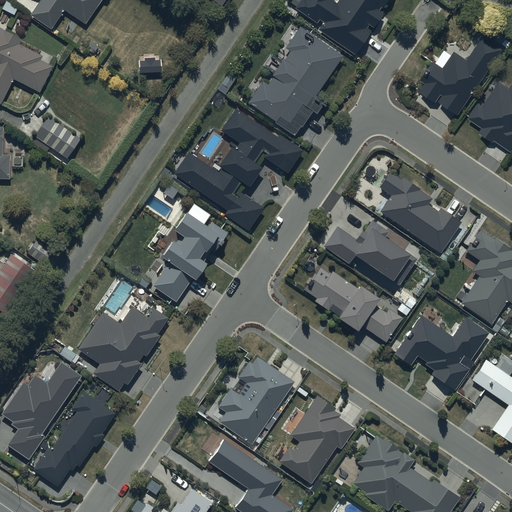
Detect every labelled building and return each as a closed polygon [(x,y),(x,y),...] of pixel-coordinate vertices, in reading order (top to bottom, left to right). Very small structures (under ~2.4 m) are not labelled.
[(101,0),(40,0),(30,15),(52,30),(64,12),(84,26),(101,0)] [(317,30),(354,54),(369,31),(364,28),(367,23),(373,26),(381,13),(377,11),(380,6),(382,7),(386,0),(335,0),(335,1),(333,0),(297,0),(292,8),(316,24),(319,21),(322,23),(317,30)] [(261,84),(248,104),(299,137),(324,98),(316,93),(341,54),(297,26),(283,47),(288,50),(264,86),(261,84)] [(0,103),(0,104),(12,79),(40,92),(52,67),(38,61),(41,54),(18,44),(21,37),(8,30),(7,32),(0,28),(0,103)] [(422,81),(425,84),(420,91),(430,99),(433,96),(458,114),(505,49),(485,35),(465,62),(446,49),(422,81)] [(511,79),(507,87),(497,80),(471,117),(481,124),(478,128),(509,150),(511,145),(511,79)] [(221,213),(249,229),(262,208),(237,193),(243,183),(253,189),(265,169),(256,163),(260,156),(289,173),(302,150),(236,110),(224,131),(237,139),(218,171),(187,152),(173,175),(224,208),(221,213)] [(49,115),(34,137),(66,158),(81,137),(49,115)] [(375,210),(441,252),(460,223),(429,203),(432,198),(390,171),(380,188),(386,192),(375,210)] [(152,283),(175,299),(190,276),(195,280),(206,264),(203,262),(211,251),(214,252),(226,234),(211,223),(207,228),(185,214),(174,230),(185,237),(179,246),(173,242),(162,257),(168,260),(152,283)] [(418,262),(384,236),(387,232),(375,222),(359,243),(337,226),(323,245),(348,263),(355,254),(399,287),(418,262)] [(461,288),(454,298),(491,324),(507,302),(511,305),(511,304),(511,251),(483,231),(464,257),(472,263),(469,267),(479,274),(466,292),(461,288)] [(42,263),(51,250),(38,240),(29,253),(42,263)] [(11,253),(0,268),(0,311),(2,313),(33,269),(11,253)] [(308,291),(314,295),(312,298),(358,330),(362,325),(385,341),(401,318),(332,270),(330,273),(324,269),(308,291)] [(147,317),(132,306),(119,323),(103,312),(77,348),(98,362),(92,370),(120,391),(161,335),(158,332),(167,319),(153,309),(147,317)] [(455,388),(468,369),(465,367),(488,334),(464,318),(452,336),(422,315),(395,354),(409,364),(415,355),(424,361),(422,365),(455,388)] [(246,362),(237,375),(244,380),(246,389),(226,393),(218,404),(221,422),(251,443),(294,383),(255,355),(248,364),(246,362)] [(511,361),(501,355),(495,365),(486,359),(471,382),(507,405),(491,430),(511,443),(511,374),(510,373),(511,370),(511,361)] [(28,384),(22,380),(0,414),(0,415),(19,428),(4,451),(25,464),(81,376),(59,362),(46,382),(34,375),(28,384)] [(116,412),(104,404),(110,394),(101,388),(97,395),(86,388),(34,469),(60,486),(75,463),(81,467),(116,412)] [(294,439),(278,461),(311,485),(354,425),(315,397),(288,435),(294,439)] [(389,509),(394,502),(408,511),(448,511),(458,498),(409,466),(413,460),(368,430),(360,442),(366,446),(357,460),(365,465),(352,485),(389,509)] [(236,508),(241,511),(289,511),(292,509),(271,494),(281,479),(224,439),(208,461),(249,489),(236,508)] [(172,511),(170,511),(167,510),(165,511),(163,511),(160,510),(159,511),(156,511),(145,505),(140,511),(204,511),(212,501),(189,487),(172,511)]
